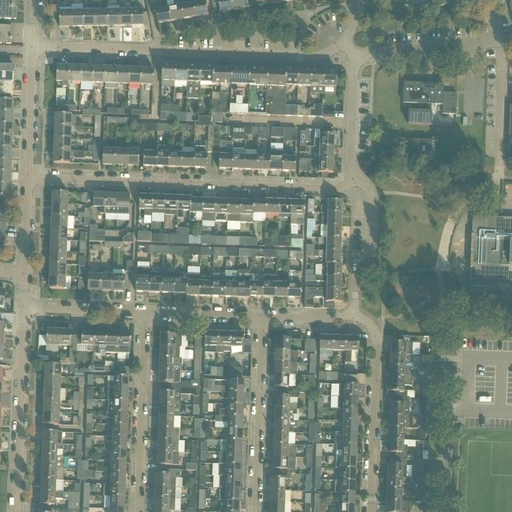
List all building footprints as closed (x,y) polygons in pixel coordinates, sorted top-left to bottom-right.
[(0,0),(0,19),(6,20),(16,20),(17,1),(16,0),(0,0)] [(183,21),(181,6),(180,6),(179,0),(173,1),(174,7),(168,9),(171,23),(183,21)] [(196,19),(208,16),(205,2),(206,2),(205,0),(191,0),(192,4),(193,4),(196,19)] [(233,12),(230,0),(217,0),(220,14),(233,12)] [(243,0),(230,0),(233,12),(245,10),(243,0)] [(431,0),(434,9),(453,4),(451,0),(431,0)] [(171,23),(168,9),(167,9),(166,2),(160,3),(161,10),(155,11),(158,25),(171,23)] [(196,19),(193,4),(192,4),(181,6),(183,21),(196,19)] [(84,27),(83,12),(71,13),(72,27),(84,27)] [(96,27),(96,12),(83,12),(84,27),(96,27)] [(108,27),(108,12),(96,12),(96,27),(108,27)] [(120,27),(120,12),(108,12),(108,27),(120,27)] [(132,27),(132,12),(120,12),(120,27),(132,27)] [(144,12),(132,12),(132,27),(144,27),(144,12)] [(72,27),(71,13),(59,13),(60,28),(72,27)] [(0,44),(11,45),(11,40),(11,37),(9,37),(10,26),(0,26),(0,44)] [(175,82),(175,65),(162,65),(162,82),(175,82)] [(187,83),(188,66),(175,65),(175,82),(187,83)] [(13,83),(14,67),(0,66),(0,96),(12,97),(12,83),(13,83)] [(200,83),(201,66),(188,66),(187,83),(186,100),(199,100),(199,83),(200,83)] [(212,84),(213,69),(213,67),(201,66),(200,83),(212,84)] [(69,83),(69,67),(57,67),(57,83),(61,83),(61,88),(68,88),(68,83),(69,83)] [(81,84),(81,68),(69,67),(69,83),(68,83),(68,88),(68,89),(74,89),(74,83),(81,84)] [(81,68),(81,84),(93,84),(93,68),(81,68)] [(93,68),(93,84),(105,85),(105,69),(93,68)] [(117,85),(117,69),(105,69),(105,85),(117,85)] [(129,85),(129,69),(117,69),(117,85),(129,85)] [(141,86),(141,70),(129,69),(129,85),(141,86)] [(231,85),(231,69),(213,69),(212,84),(212,85),(220,86),(220,101),(230,102),(231,85)] [(249,85),(249,70),(231,69),(231,85),(230,102),(248,102),(249,85)] [(153,70),(141,70),(141,86),(153,86),(153,70)] [(267,86),(268,71),(249,70),(249,85),(248,102),(267,103),(267,86)] [(285,104),(285,88),(285,86),(286,70),(285,70),(285,72),(268,71),(267,86),(267,103),(285,104)] [(298,87),(298,70),(286,70),(285,86),(298,87)] [(310,87),(311,71),(298,70),(298,87),(310,87)] [(323,88),(324,71),(311,71),(310,87),(323,88)] [(336,72),(324,71),(323,88),(336,88),(336,72)] [(417,111),(409,111),(408,125),(431,126),(432,102),(443,103),(442,114),(455,115),(456,94),(443,93),(444,85),(404,83),(403,104),(418,105),(417,111)] [(0,100),(0,112),(13,113),(13,101),(0,100)] [(230,115),(230,102),(220,101),(212,101),(211,120),(211,123),(220,124),(223,124),(223,114),(230,115)] [(248,115),(248,102),(230,102),(230,115),(248,115)] [(266,116),(267,103),(248,102),(248,115),(266,116)] [(285,117),(285,106),(285,104),(267,103),(266,116),(285,117)] [(321,119),(322,112),(322,106),(314,105),(314,109),(310,109),(310,111),(309,111),(309,114),(310,114),(310,118),(314,118),(321,119)] [(297,106),(285,106),(285,117),(297,118),(297,106)] [(309,114),(309,111),(304,111),(304,107),(297,106),(297,118),(310,118),(310,114),(309,114)] [(173,121),(174,114),(174,107),(160,107),(160,121),(173,121)] [(0,124),(12,125),(13,113),(0,112),(0,124)] [(55,115),(55,127),(71,128),(72,116),(58,115),(55,115)] [(0,136),(12,137),(12,125),(0,124),(0,136)] [(141,124),(140,134),(147,134),(147,132),(158,132),(158,129),(157,129),(157,125),(141,124)] [(55,127),(54,139),(71,140),(71,133),(71,128),(55,127)] [(214,127),(214,154),(219,154),(219,170),(232,171),(232,149),(232,146),(226,146),(226,142),(219,142),(220,127),(214,127)] [(233,128),(232,141),(245,141),(245,136),(247,136),(247,132),(245,132),(246,128),(233,128)] [(271,129),(271,139),(284,139),(284,129),(271,129)] [(296,143),(297,130),(284,129),(284,139),(284,142),(296,143)] [(301,134),(300,147),(307,147),(307,143),(309,143),(310,131),(307,131),(307,134),(301,134)] [(314,140),(314,148),(320,148),(334,148),(335,136),(332,136),(332,132),(320,131),(320,140),(314,140)] [(0,148),(12,149),(12,137),(0,136),(0,148)] [(70,152),(71,140),(54,139),(54,152),(70,152)] [(431,141),(428,141),(411,141),(401,140),(401,141),(398,141),(398,146),(400,146),(402,154),(401,154),(401,155),(411,156),(428,156),(440,156),(440,139),(431,139),(431,141)] [(156,168),(157,147),(156,147),(156,153),(144,153),(143,168),(156,168)] [(169,169),(169,154),(169,147),(157,147),(156,168),(169,169)] [(207,170),(207,153),(204,153),(204,148),(195,147),(195,155),(194,169),(207,170)] [(0,160),(11,161),(12,149),(0,148),(0,160)] [(334,161),(334,148),(320,148),(319,160),(334,161)] [(232,149),(232,171),(245,171),(245,156),(245,150),(232,149)] [(115,166),(115,151),(103,150),(103,166),(115,166)] [(126,167),(127,151),(115,151),(115,166),(126,167)] [(139,152),(127,151),(126,167),(138,167),(139,152)] [(283,157),(283,151),(270,151),(270,154),(271,154),(270,157),(270,172),(283,173),(283,157)] [(75,152),(70,152),(54,152),(53,164),(70,164),(70,158),(75,159),(75,152)] [(283,157),(283,173),(295,173),(296,154),(290,153),(289,158),(283,157)] [(182,169),(182,154),(169,154),(169,169),(182,169)] [(194,169),(195,155),(182,154),(182,169),(194,169)] [(257,172),(258,157),(245,156),(245,171),(257,172)] [(270,172),(270,157),(258,157),(257,172),(270,172)] [(0,172),(11,173),(11,161),(0,160),(0,172)] [(333,174),(334,161),(319,160),(316,160),(315,172),(317,173),(322,174),(328,174),(333,174)] [(0,184),(10,185),(11,173),(0,172),(0,184)] [(0,197),(10,197),(10,185),(0,184),(0,197)] [(53,193),(52,205),(68,206),(68,194),(53,193)] [(105,215),(106,195),(94,194),(93,208),(100,208),(100,215),(105,215)] [(117,215),(118,196),(106,195),(105,215),(117,215)] [(130,196),(118,196),(117,215),(129,216),(130,196)] [(152,215),(153,197),(139,196),(138,210),(145,211),(145,217),(152,218),(152,215)] [(165,211),(165,197),(153,197),(152,215),(164,215),(165,211)] [(177,212),(178,198),(165,197),(165,211),(177,212)] [(177,212),(177,219),(183,219),(183,212),(190,212),(190,200),(190,198),(178,198),(177,212)] [(190,212),(190,222),(195,222),(196,214),(203,214),(203,200),(190,200),(190,212)] [(215,223),(216,201),(203,200),(202,222),(215,223)] [(228,215),(228,201),(216,201),(215,223),(227,223),(228,215)] [(240,216),(241,202),(228,201),(228,215),(227,223),(240,224),(240,216)] [(253,214),(254,201),(253,201),(253,202),(241,202),(240,216),(240,224),(253,224),(253,214)] [(266,215),(266,201),(254,201),(253,214),(266,215)] [(279,215),(279,202),(266,201),(266,215),(279,215)] [(342,208),(342,202),(328,201),(328,214),(342,215),(342,214),(343,214),(344,213),(344,209),(343,208),(342,208)] [(291,216),(291,202),(279,202),(279,215),(291,216)] [(304,203),(291,202),(291,216),(290,226),(297,226),(297,221),(303,221),(304,203)] [(67,218),(68,206),(52,205),(52,217),(67,218)] [(85,210),(85,214),(78,213),(78,218),(83,219),(90,219),(90,210),(85,210)] [(341,228),(342,215),(328,214),(321,214),(321,227),(326,227),(341,228)] [(73,218),(67,218),(52,217),(51,229),(66,230),(73,230),(73,218)] [(511,219),(471,218),(471,236),(470,236),(473,236),(473,240),(470,240),(470,264),(472,264),(472,268),(469,268),(469,269),(469,287),(511,288),(511,219)] [(340,240),(341,228),(326,227),(326,240),(340,240)] [(66,242),(66,230),(51,229),(51,241),(66,242)] [(151,236),(151,235),(151,234),(147,233),(144,231),(143,233),(138,233),(138,242),(151,243),(151,240),(150,240),(150,236),(151,236)] [(122,240),(122,243),(133,244),(134,234),(129,234),(122,240)] [(176,237),(176,236),(164,235),(163,243),(176,244),(177,241),(175,241),(175,237),(176,237)] [(188,244),(189,236),(176,236),(176,237),(175,237),(175,241),(177,241),(176,244),(188,244)] [(201,238),(201,241),(202,242),(202,245),(214,245),(214,237),(207,237),(202,237),(202,238),(201,238)] [(278,241),(278,237),(277,237),(277,239),(265,239),(265,247),(278,248),(278,244),(276,244),(276,241),(278,241)] [(290,248),(290,240),(290,238),(287,238),(283,238),(278,237),(278,241),(276,241),(276,244),(278,244),(278,248),(290,248)] [(252,240),(252,238),(240,238),(239,246),(253,247),(253,244),(251,243),(251,240),(252,240)] [(340,253),(340,240),(318,239),(318,245),(326,245),(326,252),(340,253)] [(303,241),(290,240),(290,248),(303,249),(303,241)] [(65,254),(66,242),(51,241),(50,253),(65,254)] [(163,255),(163,247),(150,247),(149,251),(151,251),(151,255),(163,255)] [(175,248),(163,247),(163,255),(176,256),(176,252),(175,252),(175,248)] [(188,256),(188,248),(175,248),(175,252),(176,252),(176,256),(188,256)] [(213,257),(214,249),(201,249),(200,249),(200,253),(201,253),(201,256),(213,257)] [(226,250),(226,249),(214,249),(213,257),(226,257),(227,254),(225,254),(226,250)] [(239,258),(239,250),(226,249),(226,250),(225,254),(227,254),(226,257),(239,258)] [(340,253),(326,252),(314,252),(314,258),(326,258),(326,265),(341,266),(341,265),(339,265),(340,253)] [(71,254),(65,254),(50,253),(49,265),(65,266),(65,260),(71,260),(71,254)] [(189,262),(189,273),(201,273),(201,267),(196,267),(196,262),(189,262)] [(64,278),(65,266),(49,265),(49,278),(64,278)] [(341,278),(341,266),(326,265),(326,266),(321,266),(320,277),(341,278)] [(148,280),(149,273),(149,271),(136,270),(135,293),(148,294),(149,280),(148,280)] [(161,294),(162,273),(149,273),(148,280),(149,280),(148,294),(161,294)] [(173,295),(174,274),(162,273),(161,294),(173,295)] [(300,285),(301,273),(295,273),(289,273),(288,285),(288,299),(300,299),(300,298),(300,285)] [(186,297),(187,279),(187,274),(174,274),(173,295),(185,295),(185,297),(186,297)] [(199,297),(200,284),(200,275),(187,274),(187,279),(186,297),(199,297)] [(224,298),(225,278),(225,276),(218,275),(218,283),(212,283),(211,298),(224,298)] [(262,298),(263,276),(250,275),(250,279),(249,297),(262,298)] [(99,292),(100,277),(87,276),(87,291),(99,292)] [(275,298),(275,284),(276,276),(263,276),(262,298),(275,298)] [(111,292),(112,277),(100,277),(99,292),(111,292)] [(123,293),(124,278),(112,277),(111,292),(123,293)] [(340,291),(341,278),(320,277),(313,277),(313,283),(326,283),(326,290),(340,291)] [(64,290),(64,278),(49,278),(48,290),(64,290)] [(237,299),(238,278),(225,278),(224,298),(237,299)] [(250,279),(238,278),(237,299),(249,299),(249,297),(250,279)] [(212,283),(211,283),(211,284),(200,284),(199,297),(211,298),(212,283)] [(288,299),(288,285),(275,284),(275,298),(288,299)] [(340,297),(340,291),(326,290),(311,290),(309,290),(304,289),(304,298),(323,299),(322,310),(333,310),(334,304),(335,304),(335,303),(340,304),(340,302),(341,302),(342,301),(342,298),(341,297),(340,297)] [(58,346),(59,331),(47,331),(46,352),(57,352),(58,346)] [(59,331),(58,346),(69,347),(69,356),(69,364),(70,364),(75,365),(75,356),(76,356),(77,346),(77,337),(71,336),(71,332),(59,331)] [(93,352),(94,332),(81,332),(81,337),(77,337),(77,346),(88,346),(88,352),(93,352)] [(105,347),(106,333),(94,332),(93,352),(94,353),(94,354),(99,355),(100,351),(105,352),(106,347),(105,347)] [(217,353),(218,333),(205,332),(204,353),(217,353)] [(117,347),(118,333),(106,333),(105,347),(106,347),(105,352),(105,354),(117,354),(117,347)] [(129,355),(130,334),(118,333),(117,347),(117,354),(129,355)] [(230,348),(230,333),(218,333),(217,353),(223,354),(223,352),(229,352),(230,348)] [(230,333),(230,348),(242,348),(242,354),(251,355),(251,341),(243,340),(243,334),(230,333)] [(332,351),(333,337),(332,337),(332,336),(331,334),(327,334),(326,335),(326,336),(320,336),(319,350),(332,351)] [(160,335),(160,347),(180,348),(181,348),(182,336),(160,335)] [(345,351),(345,337),(333,337),(332,351),(344,351),(345,351)] [(357,352),(358,338),(345,337),(345,351),(344,351),(344,363),(350,363),(350,362),(350,351),(357,352)] [(410,337),(407,337),(397,337),(396,344),(390,343),(390,356),(412,357),(413,344),(410,344),(410,337)] [(275,339),(275,351),(289,352),(290,339),(275,339)] [(316,340),(304,340),(304,353),(315,353),(316,340)] [(179,360),(180,348),(160,347),(159,359),(179,360)] [(275,351),(274,363),(297,364),(297,352),(289,352),(275,351)] [(386,361),(386,368),(404,368),(404,363),(412,363),(412,357),(390,356),(390,360),(388,360),(386,361)] [(159,359),(159,371),(180,372),(181,372),(182,360),(179,360),(159,359)] [(274,363),(274,376),(288,376),(288,375),(297,376),(297,364),(274,363)] [(70,364),(70,373),(75,374),(75,378),(79,379),(83,379),(84,372),(80,372),(75,372),(75,365),(70,364)] [(59,378),(60,366),(45,365),(44,377),(59,378)] [(410,369),(404,368),(386,368),(386,374),(387,375),(389,375),(389,380),(410,380),(410,369)] [(179,383),(180,372),(159,371),(158,383),(172,384),(179,384),(179,383)] [(357,381),(357,372),(344,372),(344,381),(357,381)] [(331,377),(331,373),(326,373),(318,373),(318,380),(326,381),(333,381),(333,377),(331,377)] [(288,388),(288,376),(274,376),(273,388),(288,388)] [(59,390),(59,378),(44,377),(44,389),(59,390)] [(114,378),(114,384),(111,384),(111,383),(108,383),(107,389),(110,390),(128,390),(128,378),(114,378)] [(411,380),(410,380),(389,380),(389,384),(387,384),(386,386),(385,390),(386,392),(388,392),(395,392),(395,399),(407,399),(407,392),(404,392),(405,386),(411,386),(411,380)] [(229,381),(229,387),(222,387),(221,393),(243,393),(243,382),(229,381)] [(338,385),(337,397),(357,398),(358,392),(360,392),(360,386),(358,386),(358,385),(338,385)] [(59,402),(59,390),(44,389),(44,401),(59,402)] [(127,402),(128,390),(110,390),(107,389),(107,401),(108,401),(113,401),(127,402)] [(198,398),(199,389),(191,389),(181,389),(180,395),(191,395),(193,397),(193,406),(198,406),(198,398)] [(273,398),(272,405),(275,405),(274,409),(297,410),(297,406),(289,405),(289,398),(299,399),(299,393),(293,393),(279,392),(278,397),(275,397),(275,398),(273,398)] [(159,393),(159,405),(178,406),(180,406),(180,400),(174,400),(174,393),(159,393)] [(242,405),(243,393),(221,393),(221,399),(228,399),(228,405),(242,405)] [(357,410),(357,398),(337,397),(337,409),(343,410),(357,410)] [(389,405),(389,417),(404,417),(404,418),(409,418),(410,399),(407,399),(395,399),(395,405),(389,405)] [(58,414),(59,402),(44,401),(43,413),(58,414)] [(127,414),(127,402),(113,401),(108,401),(108,413),(127,414)] [(180,406),(178,406),(159,405),(158,417),(173,418),(180,418),(180,406)] [(242,417),(242,405),(228,405),(228,411),(219,410),(219,417),(242,417)] [(293,415),(297,415),(297,410),(274,409),(274,421),(289,421),(289,422),(293,422),(293,415)] [(357,422),(357,410),(343,410),(342,422),(357,422)] [(58,426),(58,414),(43,413),(43,425),(58,426)] [(127,426),(127,414),(108,413),(106,413),(106,420),(113,420),(112,425),(127,426)] [(173,430),(173,418),(158,417),(158,429),(173,430)] [(242,429),(242,417),(219,417),(215,417),(215,423),(228,423),(227,429),(229,429),(242,429)] [(412,418),(404,418),(404,417),(389,417),(388,429),(403,429),(412,429),(412,418)] [(274,421),(273,433),(288,433),(292,433),(293,428),(289,428),(289,422),(289,421),(274,421)] [(356,434),(357,422),(342,422),(342,433),(342,434),(356,434)] [(126,438),(127,426),(112,425),(112,437),(126,438)] [(158,429),(157,441),(178,442),(178,430),(173,430),(158,429)] [(241,441),(242,429),(229,429),(227,429),(227,441),(241,441)] [(403,441),(403,429),(388,429),(388,441),(403,441)] [(62,433),(43,432),(42,445),(61,445),(62,433)] [(287,445),(288,433),(273,433),(273,445),(287,445)] [(337,433),(336,446),(356,446),(356,434),(342,434),(342,433),(337,433)] [(126,450),(126,438),(112,437),(112,438),(107,437),(106,443),(112,443),(112,449),(126,450)] [(178,453),(178,442),(157,441),(157,453),(172,453),(178,453)] [(241,453),(241,441),(227,441),(226,453),(241,453)] [(394,460),(406,460),(407,447),(403,447),(403,441),(388,441),(388,445),(386,445),(385,446),(384,451),(386,453),(394,453),(394,460)] [(63,445),(61,445),(42,445),(42,456),(56,457),(56,450),(63,451),(63,445)] [(273,445),(272,457),(295,458),(296,446),(293,446),(293,445),(287,445),(273,445)] [(355,458),(356,446),(336,446),(336,451),(341,452),(341,457),(355,458)] [(125,462),(126,450),(112,449),(111,461),(125,462)] [(177,466),(178,453),(172,453),(157,453),(157,465),(177,466)] [(240,465),(241,453),(226,453),(226,454),(219,453),(218,465),(240,465)] [(63,457),(56,457),(42,456),(41,468),(55,469),(63,470),(63,457)] [(295,475),(296,458),(295,458),(272,457),(272,469),(278,470),(278,474),(291,475),(295,475)] [(355,470),(355,458),(341,457),(341,464),(335,463),(335,469),(336,469),(355,470)] [(75,458),(74,462),(77,462),(77,471),(82,471),(82,462),(80,462),(81,459),(75,458)] [(405,478),(406,460),(394,460),(394,466),(384,465),(383,467),(383,471),(384,473),(387,473),(387,478),(406,478),(405,478)] [(125,474),(125,462),(111,461),(111,474),(125,474)] [(240,478),(240,465),(218,465),(218,477),(219,477),(240,478)] [(63,481),(63,470),(55,469),(41,468),(41,480),(62,481),(63,481)] [(354,482),(355,470),(336,469),(336,481),(340,481),(354,482)] [(180,471),(176,471),(168,471),(168,475),(155,475),(154,487),(175,487),(176,479),(180,479),(180,471)] [(125,486),(125,474),(111,474),(110,485),(125,486)] [(291,480),(291,475),(278,474),(277,479),(270,479),(270,491),(284,491),(285,480),(291,480)] [(239,489),(240,478),(219,477),(219,489),(220,489),(239,489)] [(409,478),(406,478),(387,478),(386,482),(384,482),(382,483),(382,489),(401,490),(401,484),(409,485),(409,478)] [(416,479),(415,491),(417,491),(426,491),(427,479),(416,479)] [(62,493),(62,481),(41,480),(40,492),(62,493)] [(354,494),(354,482),(340,481),(336,481),(335,481),(335,493),(340,493),(354,494)] [(124,498),(125,486),(110,485),(104,485),(104,497),(110,498),(110,497),(124,498)] [(175,499),(175,487),(154,487),(154,499),(175,499)] [(239,501),(239,489),(220,489),(219,501),(225,501),(239,501)] [(401,502),(401,490),(382,489),(382,495),(383,497),(386,497),(386,502),(401,502)] [(284,503),(284,491),(270,491),(269,503),(284,503)] [(417,491),(417,503),(426,503),(426,491),(417,491)] [(79,511),(79,494),(74,494),(62,493),(40,492),(40,504),(54,505),(54,499),(62,500),(62,501),(68,501),(68,510),(79,511)] [(354,506),(354,494),(340,493),(339,505),(354,506)] [(323,500),(319,500),(319,495),(314,495),(314,504),(319,504),(323,504),(323,500)] [(124,510),(124,498),(110,497),(110,498),(110,509),(124,510)] [(174,511),(175,499),(154,499),(153,511),(169,511),(174,511)] [(238,511),(239,501),(225,501),(224,511),(238,511)] [(408,503),(401,502),(386,502),(385,511),(400,511),(400,508),(408,509),(408,503)] [(283,511),(284,503),(269,503),(269,511),(283,511)]
